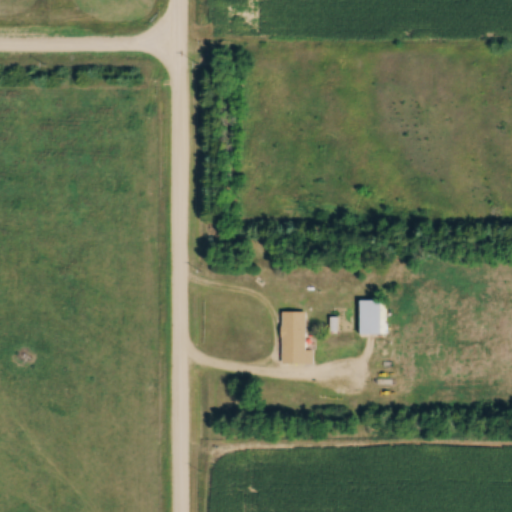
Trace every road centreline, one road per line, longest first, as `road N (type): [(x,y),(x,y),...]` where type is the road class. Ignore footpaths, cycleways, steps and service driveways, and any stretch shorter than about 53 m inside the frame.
road 1 (residential): [(180,511),(178,0)]
road 2 (residential): [(0,47),(179,50)]
